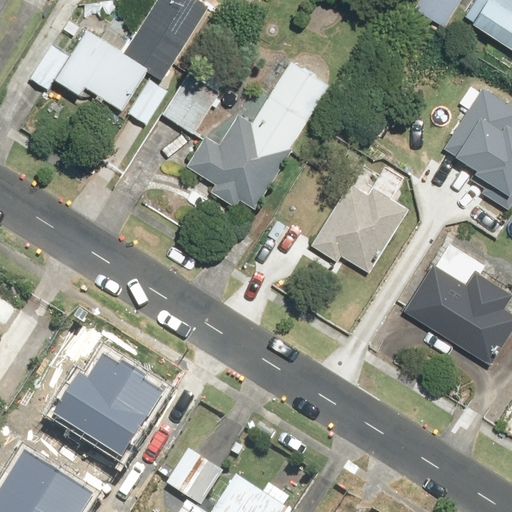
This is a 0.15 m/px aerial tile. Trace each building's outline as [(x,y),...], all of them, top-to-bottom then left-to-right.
[(0,0),(0,22),(12,0),(0,0)] [(217,4),(210,0),(160,0),(129,51),(94,30),(65,79),(89,93),(93,85),(130,107),(154,69),(171,79),(217,4)] [(122,0),(147,15),(156,0),(122,0)] [(421,0),(418,6),(450,25),(464,0),(421,0)] [(511,0),(477,0),(469,14),(511,40),(511,0)] [(212,134),(193,164),(221,181),(216,188),(244,205),(249,198),(261,206),(339,80),(298,55),(259,119),(244,110),(224,142),(212,134)] [(226,91),(193,71),(168,112),(201,132),(226,91)] [(511,93),(474,71),(436,137),(511,181),(511,118),(508,116),(511,109),(511,93)] [(155,76),(135,110),(153,121),(173,87),(155,76)] [(374,270),(412,205),(395,195),(407,174),(389,163),(376,184),(357,173),(315,244),(341,259),(345,252),(374,270)] [(442,261),(412,308),(496,361),(511,334),(511,305),(510,304),(511,300),(511,288),(478,267),(471,280),(442,261)] [(76,373),(56,409),(129,450),(158,397),(98,364),(89,380),(76,373)] [(227,470),(190,446),(164,485),(190,502),(183,511),(298,511),(299,511),(242,474),(217,511),(204,511),(202,510),(227,470)] [(21,447),(0,480),(0,511),(77,511),(91,489),(21,447)]
